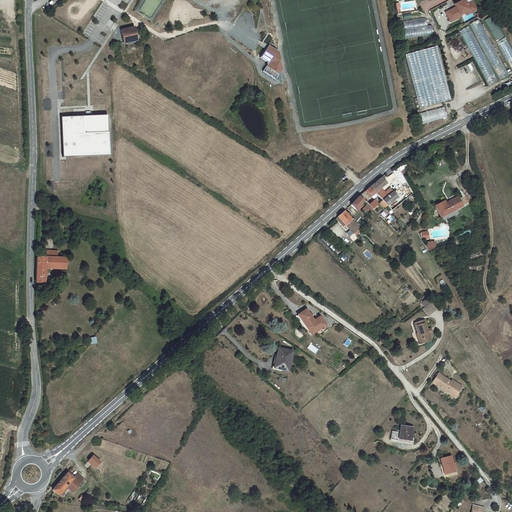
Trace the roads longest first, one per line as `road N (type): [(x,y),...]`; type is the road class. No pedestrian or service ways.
road 1 (tertiary): [(29,0),(36,390),(22,439)]
road 2 (secondary): [(511,97),(385,165),(266,269)]
road 3 (secondary): [(266,269),(72,441)]
road 4 (residential): [(266,269),(372,342),(414,392)]
road 5 (track): [(467,165),(488,207),(484,280),(492,301)]
